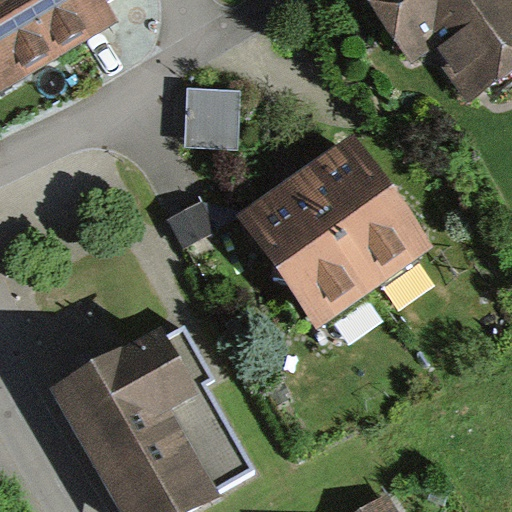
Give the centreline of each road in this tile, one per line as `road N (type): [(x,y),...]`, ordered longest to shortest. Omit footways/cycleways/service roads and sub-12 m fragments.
road 1 (residential): [(0,165),(207,41)]
road 2 (unclassified): [(0,364),(73,511)]
